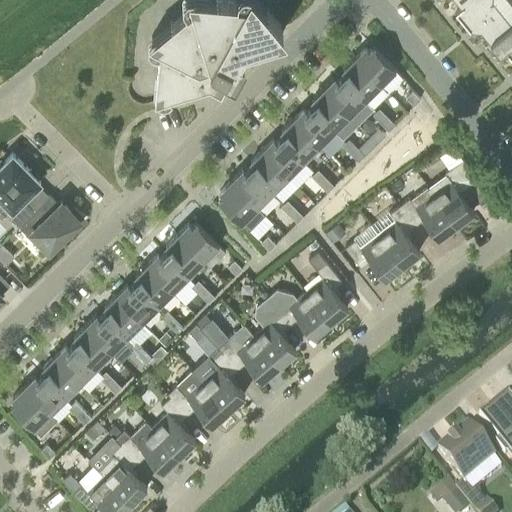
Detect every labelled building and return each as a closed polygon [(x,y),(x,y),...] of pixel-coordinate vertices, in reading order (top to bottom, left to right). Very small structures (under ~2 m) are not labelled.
[(282,25),(268,9),(261,0),(193,0),(194,2),(153,36),(160,45),(155,96),(166,97),(190,91),(209,85),(211,82),(222,88),(230,73),(233,75),(242,57),(238,55),(244,44),(283,32),(279,27),(282,25)] [(455,13),(456,13),(471,0),(455,0),(461,8),(455,13)] [(511,24),(493,1),(492,0),(471,0),(456,13),(470,31),(471,30),(470,28),(475,24),(491,43),(511,25),(511,24)] [(511,25),(491,43),(499,54),(504,50),(511,59),(511,25)] [(387,59),(373,45),(368,49),(365,46),(354,57),(380,84),(388,92),(403,77),(395,69),(387,59)] [(365,99),(380,84),(354,57),(342,69),(346,72),(342,76),(365,99)] [(334,76),(323,88),(357,122),(373,107),(365,99),(342,76),(338,80),(334,76)] [(311,106),(334,129),(342,138),(357,122),(323,88),(312,99),(315,102),(311,106)] [(406,96),(414,105),(421,98),(412,90),(406,96)] [(319,145),(334,129),(311,106),(307,110),(304,107),(292,118),(319,145)] [(373,114),(381,122),(387,116),(379,108),(373,114)] [(395,123),(387,116),(381,122),(389,129),(395,123)] [(280,137),(303,160),(319,145),(292,118),(281,130),(284,133),(280,137)] [(370,135),(377,142),(385,134),(378,127),(370,135)] [(358,160),(377,142),(370,135),(358,147),(357,146),(351,152),(358,160)] [(288,175),(303,160),(280,137),(276,141),(273,137),(262,149),(288,175)] [(342,144),(351,152),(357,146),(349,138),(342,144)] [(454,145),(441,153),(447,163),(460,155),(454,145)] [(273,190),(288,175),(262,149),(250,160),(254,163),(250,167),(273,190)] [(19,226),(21,224),(50,195),(45,190),(38,183),(41,180),(13,152),(5,159),(1,157),(0,156),(0,215),(2,218),(7,214),(19,226)] [(460,191),(478,178),(463,158),(446,171),(446,173),(428,186),(457,223),(474,210),(460,191)] [(231,179),(257,206),(273,190),(250,167),(246,171),(242,168),(231,179)] [(311,175),(320,183),(326,177),(318,169),(311,175)] [(334,185),(326,177),(320,183),(328,191),(334,185)] [(219,198),(249,229),(265,213),(257,206),(231,179),(220,191),(223,194),(219,198)] [(424,218),(438,237),(457,223),(428,186),(410,198),(409,196),(399,203),(415,224),(424,218)] [(50,195),(21,224),(30,233),(33,231),(49,247),(72,225),(74,228),(84,218),(74,208),(62,196),(56,202),(50,195)] [(281,206),(289,214),(296,207),(287,199),(281,206)] [(402,264),(420,250),(406,231),(415,224),(399,203),(389,211),(395,218),(377,232),(402,264)] [(289,214),(297,222),(303,215),(296,207),(289,214)] [(219,244),(196,221),(192,225),(188,222),(177,233),(203,259),(219,244)] [(334,241),(346,231),(338,221),(326,232),(334,241)] [(369,258),(384,277),(402,264),(377,232),(359,245),(353,237),(343,244),(359,265),(369,258)] [(188,275),(203,259),(177,233),(166,244),(169,248),(165,252),(188,275)] [(261,241),(269,250),(275,243),(267,235),(261,241)] [(318,245),(315,240),(309,244),(312,249),(318,245)] [(14,256),(2,243),(0,244),(0,258),(6,264),(14,256)] [(306,290),(331,320),(348,306),(333,288),(342,281),(319,251),(309,259),(323,276),(306,290)] [(172,290),(188,275),(165,252),(161,256),(158,252),(146,263),(172,290)] [(236,274),(242,268),(234,260),(228,266),(236,274)] [(157,305),(172,290),(146,263),(135,275),(138,278),(134,282),(157,305)] [(199,294),(206,287),(198,279),(191,286),(199,294)] [(116,294),(142,320),(157,305),(134,282),(130,286),(127,283),(116,294)] [(206,287),(199,294),(207,302),(214,296),(206,287)] [(298,316),(313,335),(331,320),(306,290),(297,297),(293,292),(276,288),(267,296),(289,324),(298,316)] [(152,331),(142,320),(116,294),(104,305),(108,309),(104,313),(126,336),(133,343),(137,339),(140,342),(152,331)] [(279,363),(296,349),(281,331),(289,324),(267,296),(255,306),(254,315),(263,325),(253,334),(279,363)] [(161,317),(168,324),(175,318),(167,310),(161,317)] [(126,336),(104,313),(100,317),(96,313),(85,324),(111,351),(120,360),(132,348),(138,354),(145,347),(140,343),(140,342),(137,339),(133,343),(126,336)] [(183,326),(175,318),(168,324),(176,332),(183,326)] [(204,332),(200,327),(196,322),(188,329),(197,338),(204,332)] [(96,366),(111,351),(85,324),(74,336),(77,339),(73,343),(96,366)] [(246,361),(262,378),(279,363),(253,334),(244,324),(218,347),(220,350),(238,368),(246,361)] [(80,381),(96,366),(73,343),(69,347),(66,344),(54,355),(80,381)] [(145,347),(138,354),(146,362),(149,359),(154,364),(167,351),(161,345),(152,355),(145,347)] [(228,408),(245,393),(229,376),(238,368),(220,350),(212,357),(218,365),(202,379),(228,408)] [(65,397),(80,381),(54,355),(43,366),(46,369),(42,373),(65,397)] [(196,406),(212,423),(228,408),(202,379),(193,369),(168,393),(170,395),(187,414),(196,406)] [(99,377),(107,385),(113,378),(106,370),(99,377)] [(50,412),(65,397),(42,373),(38,378),(35,374),(24,385),(50,412)] [(122,386),(113,378),(107,385),(115,393),(122,386)] [(11,404),(41,434),(56,418),(50,412),(24,385),(12,397),(16,400),(11,404)] [(179,454),(195,439),(179,421),(187,414),(170,395),(161,404),(168,411),(152,426),(179,454)] [(494,405),(479,417),(499,441),(496,443),(505,456),(509,453),(511,457),(511,397),(496,408),(494,405)] [(76,415),(83,408),(75,400),(68,407),(76,415)] [(83,408),(76,415),(84,423),(91,417),(83,408)] [(97,419),(86,431),(93,438),(105,427),(97,419)] [(146,453),(163,470),(179,454),(152,426),(147,420),(131,435),(124,429),(122,431),(116,437),(115,437),(121,443),(138,461),(146,453)] [(468,427),(465,424),(461,422),(453,429),(453,433),(456,436),(456,437),(455,436),(448,442),(448,443),(438,451),(463,482),(455,488),(469,506),(473,511),(484,503),(474,491),(501,469),(493,459),(493,458),(468,427)] [(109,430),(116,437),(122,431),(115,424),(109,430)] [(114,453),(98,469),(103,474),(131,502),(147,486),(130,469),(138,461),(121,443),(112,452),(114,453)] [(48,444),(41,450),(49,457),(55,451),(48,444)] [(63,478),(73,492),(81,483),(70,472),(63,478)] [(103,474),(87,489),(81,483),(73,492),(90,509),(99,501),(110,511),(120,511),(131,502),(103,474)] [(449,511),(462,511),(469,506),(455,488),(448,480),(429,495),(436,504),(440,500),(449,511)] [(495,511),(487,501),(484,503),(473,511),(495,511)]
